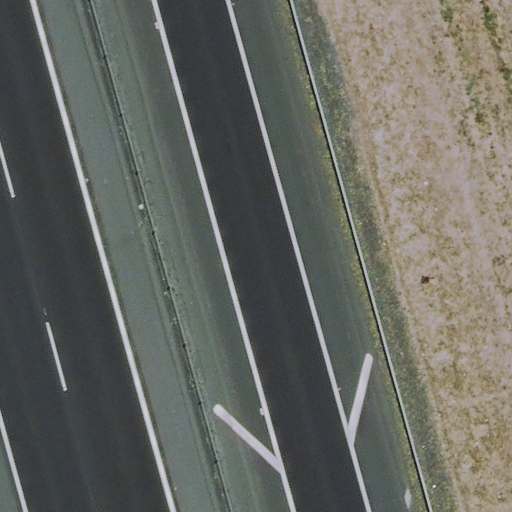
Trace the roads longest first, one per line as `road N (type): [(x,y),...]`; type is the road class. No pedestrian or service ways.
road 1 (motorway): [(188,0),(334,511)]
road 2 (motorway): [(95,511),(0,161)]
